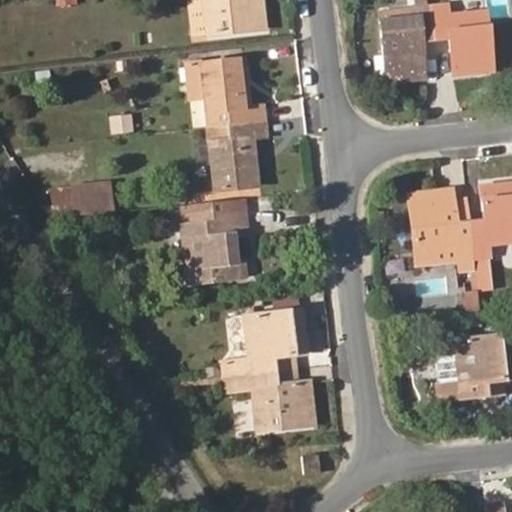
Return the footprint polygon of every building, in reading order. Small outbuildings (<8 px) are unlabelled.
[(205,33),(201,0),(188,0),(192,35),(205,33)] [(265,29),(262,0),(201,0),(205,33),(206,36),(265,29)] [(493,71),(486,11),(449,15),(447,5),(432,7),(436,41),(449,39),(453,75),(493,71)] [(426,78),(422,42),(436,41),(432,7),(426,7),(415,8),(416,17),(380,21),(386,82),(426,78)] [(416,17),(415,8),(379,11),(380,21),(416,17)] [(265,121),(263,105),(250,107),(247,85),(241,85),(238,59),(199,63),(203,99),(206,128),(207,128),(265,121)] [(247,85),(244,59),(238,59),(241,85),(247,85)] [(199,63),(199,62),(185,64),(189,100),(203,99),(199,63)] [(111,90),(106,80),(99,82),(103,93),(111,90)] [(132,132),(130,116),(111,118),(113,134),(132,132)] [(256,161),(253,139),(267,137),(265,121),(207,128),(214,192),(252,188),(250,162),(256,161)] [(258,187),(256,161),(250,162),(252,188),(258,187)] [(511,242),(511,188),(506,189),(505,184),(480,187),(484,221),(469,223),(474,259),(486,257),(489,257),(487,245),(511,242)] [(112,214),(109,185),(74,188),(77,218),(112,214)] [(77,218),(74,188),(40,191),(42,207),(52,221),(77,218)] [(474,259),(469,223),(455,224),(453,201),(451,190),(425,193),(426,197),(408,199),(414,252),(431,250),(433,263),(458,260),(460,271),(469,269),(475,269),(474,259)] [(236,262),(233,236),(248,235),(244,198),(181,206),(183,226),(179,226),(186,285),(246,278),(244,261),(236,262)] [(469,223),(467,200),(453,201),(455,224),(469,223)] [(433,263),(431,250),(414,252),(415,265),(433,263)] [(490,288),(486,257),(474,259),(475,269),(477,290),(490,288)] [(477,290),(475,269),(469,269),(471,291),(477,290)] [(480,310),(477,290),(471,291),(466,291),(468,311),(480,310)] [(307,354),(304,327),(299,328),(297,310),(243,316),(247,359),(220,362),(220,366),(221,376),(275,371),(273,358),(293,356),(307,354)] [(511,378),(511,334),(454,341),(456,355),(441,357),(436,363),(438,380),(444,385),(437,386),(438,400),(486,395),(484,382),(502,380),(511,378)] [(294,369),(293,356),(273,358),(275,371),(294,369)] [(221,376),(220,366),(205,368),(206,378),(221,376)] [(295,383),(294,369),(275,371),(276,385),(295,383)] [(310,427),(308,409),(313,408),(310,381),(295,383),(276,385),(275,371),(221,376),(222,383),(223,393),(251,390),(256,432),(310,427)] [(222,383),(221,376),(206,378),(177,381),(178,388),(222,383)] [(503,393),(502,380),(484,382),(486,395),(503,393)] [(319,473),(318,454),(302,455),(304,475),(319,473)]
